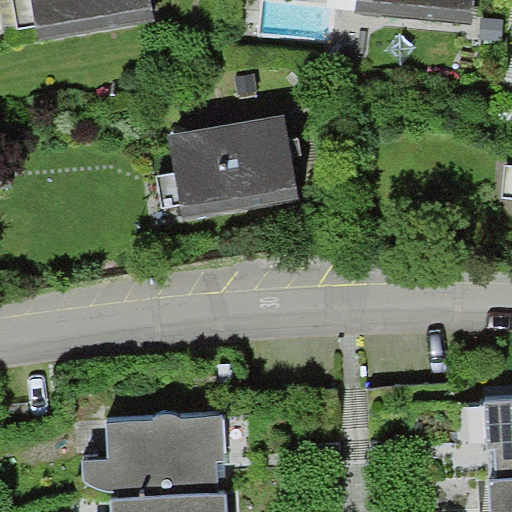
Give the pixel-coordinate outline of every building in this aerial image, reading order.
[(154,16),(151,0),(30,0),(35,34),(154,16)] [(472,20),(473,0),(353,0),(352,9),(472,20)] [(296,195),(283,110),(165,129),(178,213),(296,195)] [(488,472),(511,471),(511,395),(476,397),(478,438),(487,438),(488,472)] [(109,492),(212,487),(210,455),(220,455),(218,411),(176,413),(165,408),(153,408),(145,413),(100,415),(102,452),(107,451),(109,492)] [(511,511),(511,471),(488,472),(479,473),(480,511),(511,511)] [(222,511),(221,492),(212,487),(109,492),(103,496),(103,511),(222,511)]
